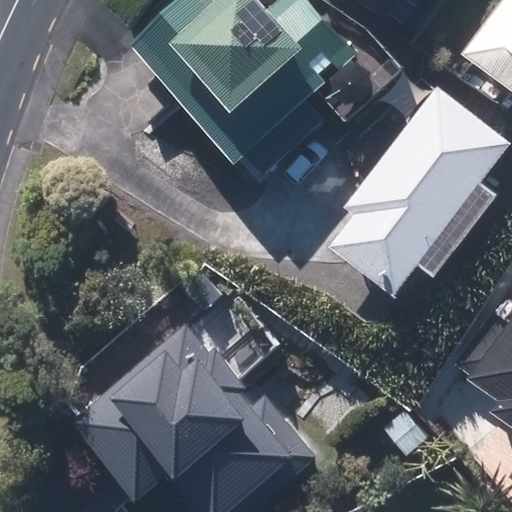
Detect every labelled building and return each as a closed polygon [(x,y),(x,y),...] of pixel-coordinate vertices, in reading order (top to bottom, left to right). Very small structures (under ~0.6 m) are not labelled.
[(256,157),(270,172),(320,127),(306,112),(368,52),(319,0),(239,0),(228,12),(217,0),(186,0),(140,44),(251,161),(256,157)] [(511,2),(476,55),(511,79),(511,2)] [(511,161),(511,126),(445,79),(352,208),(367,219),(348,244),(417,293),(511,161)] [(456,357),(480,374),(476,379),(510,403),(505,410),(511,415),(511,308),(498,328),(484,318),(456,357)] [(175,477),(204,511),(254,511),(263,505),(259,500),(315,452),(223,346),(217,351),(194,323),(80,420),(148,499),(175,477)] [(408,458),(433,438),(410,410),(386,430),(408,458)]
